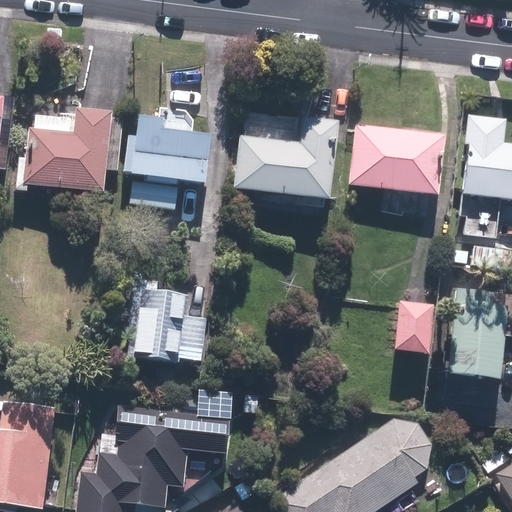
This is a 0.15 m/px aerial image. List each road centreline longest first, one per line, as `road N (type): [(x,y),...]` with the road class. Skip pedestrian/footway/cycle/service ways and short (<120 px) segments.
road 1 (residential): [(511,47),(325,23)]
road 2 (residential): [(325,23),(141,0)]
